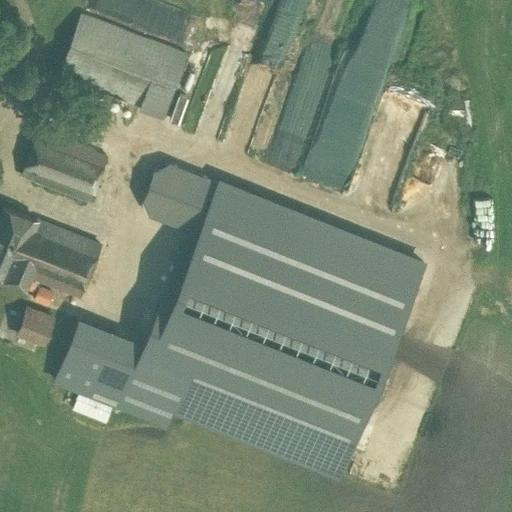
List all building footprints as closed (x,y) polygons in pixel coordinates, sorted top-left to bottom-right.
[(163,113),(186,52),(79,13),(57,74),(163,113)] [(296,110),(318,115),(322,93),(301,88),(296,110)] [(88,201),(105,155),(37,130),(20,176),(88,201)] [(423,172),(436,181),(453,156),(440,147),(423,172)] [(148,215),(193,233),(189,247),(180,244),(169,273),(143,341),(118,331),(91,396),(166,426),(172,411),(338,477),(425,259),(218,176),(216,180),(169,162),(153,167),(141,199),(148,215)] [(77,297),(98,245),(2,207),(0,211),(0,275),(2,276),(0,281),(25,291),(26,289),(33,292),(36,283),(29,280),(30,278),(77,297)] [(42,288),(38,302),(51,306),(55,291),(42,288)] [(55,316),(25,305),(14,335),(43,346),(55,316)] [(91,396),(118,331),(78,315),(52,381),(91,396)]
